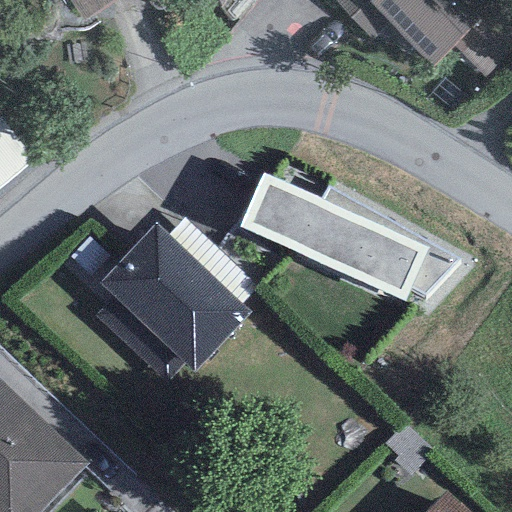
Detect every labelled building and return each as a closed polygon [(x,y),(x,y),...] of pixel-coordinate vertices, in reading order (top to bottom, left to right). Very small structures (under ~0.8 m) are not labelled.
[(67,0),(84,22),(114,0),(67,0)] [(432,65),(480,19),(499,0),(333,0),(373,40),(391,23),(432,65)] [(262,174),(239,227),(404,302),(410,289),(423,297),(457,260),(327,187),(321,199),(262,174)] [(242,305),(257,289),(184,219),(168,234),(242,305)] [(156,223),(99,284),(114,297),(95,317),(166,384),(185,364),(194,372),(251,313),(242,305),(168,234),(156,223)] [(0,380),(0,511),(40,511),(88,465),(0,380)] [(410,476),(434,450),(404,422),(384,443),(399,457),(395,461),(410,476)] [(465,511),(444,491),(424,511),(465,511)]
